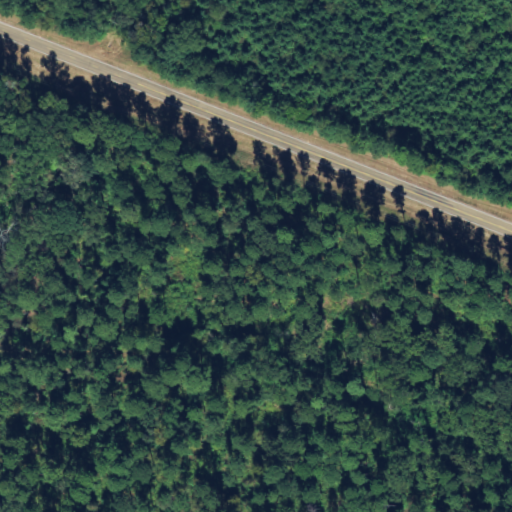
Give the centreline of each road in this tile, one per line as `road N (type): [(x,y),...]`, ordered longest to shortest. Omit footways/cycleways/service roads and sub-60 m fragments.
road 1 (tertiary): [(0,29),(511,231)]
road 2 (track): [(403,348),(0,341)]
